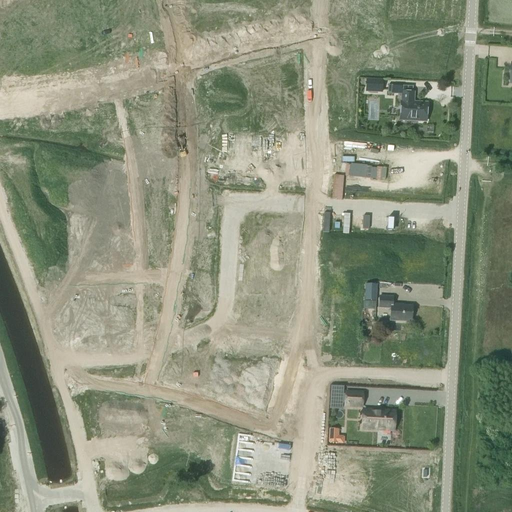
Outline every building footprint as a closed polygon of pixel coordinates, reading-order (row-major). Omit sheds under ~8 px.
[(282,0),(281,21),(296,22),(297,0),(282,0)] [(323,0),(322,24),(401,28),(402,16),(394,15),(395,3),(380,2),(379,0),(323,0)] [(366,92),(381,92),(382,81),(366,80),(366,92)] [(399,121),(424,123),(425,102),(414,102),(415,92),(401,91),(400,101),(399,121)] [(252,236),(214,236),(214,254),(238,254),(238,259),(252,259),(252,236)] [(205,259),(204,247),(189,248),(190,260),(205,259)] [(215,265),(214,321),(233,321),(234,266),(215,265)] [(365,285),(365,293),(376,293),(376,285),(365,285)] [(375,301),(376,293),(365,293),(364,300),(375,301)] [(393,297),(379,296),(378,308),(390,308),(389,321),(411,322),(412,306),(392,305),(393,297)] [(240,324),(270,325),(271,312),(262,312),(262,316),(256,316),(257,309),(241,308),(240,324)] [(362,407),(362,393),(346,392),(345,406),(362,407)] [(342,397),(330,396),(329,409),(341,410),(342,397)] [(363,410),(362,428),(394,430),(394,412),(363,410)] [(288,482),(288,466),(272,466),(273,483),(288,482)] [(248,488),(248,501),(292,503),(293,489),(248,488)]
